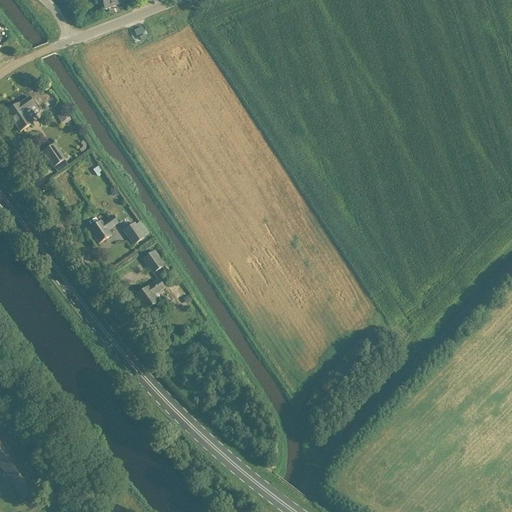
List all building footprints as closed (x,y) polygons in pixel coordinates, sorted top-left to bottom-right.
[(96,0),(97,1),(100,0),(102,0),(106,8),(123,3),(121,0),(96,0)] [(135,31),(137,36),(146,32),(144,27),(135,31)] [(35,105),(33,102),(30,97),(19,104),(19,103),(6,112),(20,132),(32,124),(24,112),(26,110),(35,105)] [(66,112),(59,116),(63,123),(70,119),(66,112)] [(53,168),(61,163),(66,160),(55,144),(42,153),(53,168)] [(101,222),(97,225),(88,230),(99,245),(111,236),(108,231),(118,224),(113,216),(102,224),(101,222)] [(133,245),(149,233),(141,222),(136,225),(136,224),(124,232),(133,245)] [(165,264),(156,251),(144,260),(153,273),(165,264)] [(135,296),(146,312),(158,303),(153,295),(164,288),(159,280),(135,296)] [(188,296),(183,300),(187,305),(192,302),(188,296)] [(2,438),(0,440),(0,465),(24,497),(38,486),(2,438)]
